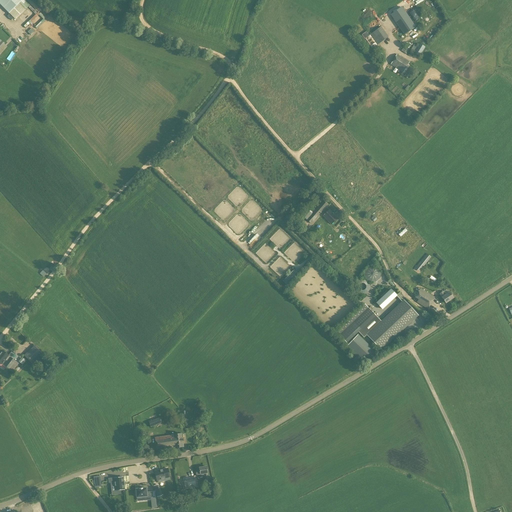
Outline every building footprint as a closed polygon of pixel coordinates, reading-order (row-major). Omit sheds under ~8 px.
[(22,0),(0,0),(0,4),(9,14),(22,0)] [(37,13),(30,6),(28,7),(35,15),(33,17),(34,19),(38,15),(37,13)] [(386,16),(400,36),(411,28),(397,9),(386,16)] [(35,27),(36,29),(45,21),(43,19),(35,27)] [(388,37),(381,27),(370,34),(377,45),(388,37)] [(377,45),(370,35),(369,36),(365,39),(372,49),(377,45)] [(418,44),(413,53),(419,57),(425,47),(418,44)] [(404,46),(401,51),(406,54),(409,49),(404,46)] [(391,65),(403,73),(409,62),(397,55),(391,65)] [(338,218),(329,210),(328,211),(325,209),(328,205),(323,201),(312,214),(309,212),(304,218),(311,224),(321,213),(323,215),(323,216),(331,225),(338,218)] [(405,228),(399,234),(401,236),(407,230),(405,228)] [(415,269),(419,272),(421,270),(431,257),(427,254),(417,266),(415,269)] [(267,269),(276,260),(273,258),(264,266),(267,269)] [(369,266),(364,278),(377,283),(382,271),(369,266)] [(294,269),(283,281),(287,284),(298,272),(294,269)] [(370,293),(370,284),(363,284),(363,290),(361,290),(361,293),(370,293)] [(391,289),(377,303),(382,309),(397,295),(391,289)] [(427,309),(434,298),(420,289),(415,297),(419,300),(417,303),(427,309)] [(443,291),(439,294),(441,297),(446,303),(453,298),(449,292),(445,295),(443,291)] [(381,321),(366,335),(381,351),(418,316),(403,300),(381,321)] [(366,335),(381,321),(365,304),(336,332),(346,343),(358,332),(364,338),(366,335)] [(32,364),(43,354),(34,346),(24,355),(32,364)] [(18,364),(2,351),(0,354),(0,363),(11,372),(18,364)] [(48,362),(43,366),(41,368),(47,375),(53,370),(51,368),(52,367),(48,362)] [(148,422),(150,427),(161,423),(159,418),(148,422)] [(173,435),(155,438),(156,450),(175,448),(183,447),(181,434),(173,435)] [(199,469),(195,470),(196,474),(204,473),(205,481),(209,480),(208,472),(207,465),(199,467),(199,469)] [(155,472),(157,481),(158,480),(159,482),(165,481),(165,479),(170,477),(167,469),(162,470),(160,470),(160,471),(155,472)] [(124,490),(123,477),(114,478),(109,479),(109,482),(114,482),(115,491),(124,490)] [(196,479),(184,482),(185,490),(198,487),(196,479)] [(136,495),(137,495),(137,497),(146,496),(147,500),(151,500),(150,492),(146,492),(146,488),(136,489),(136,491),(135,491),(136,495)]
